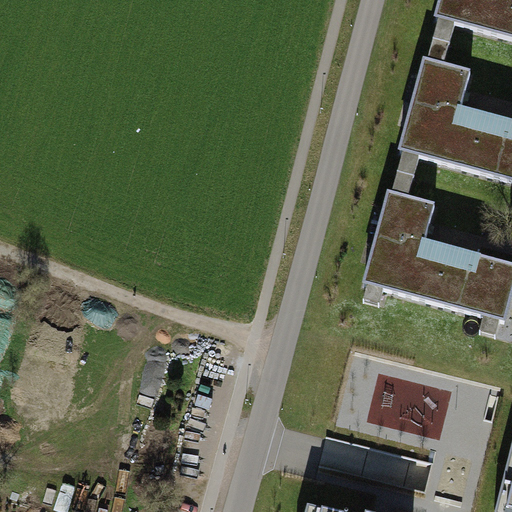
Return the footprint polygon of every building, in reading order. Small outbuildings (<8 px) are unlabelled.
[(508,43),(511,28),(511,6),(492,1),(492,0),(442,0),(436,23),(508,43)] [(446,168),(455,134),(471,78),(425,65),(401,155),(446,168)] [(511,145),(511,149),(455,134),(446,168),(511,185),(511,145)] [(410,302),(420,267),(435,210),(389,199),(365,289),(410,302)] [(511,304),(511,269),(481,262),(476,282),(420,267),(410,302),(506,327),(511,304)] [(511,511),(511,448),(495,511),(511,511)]
